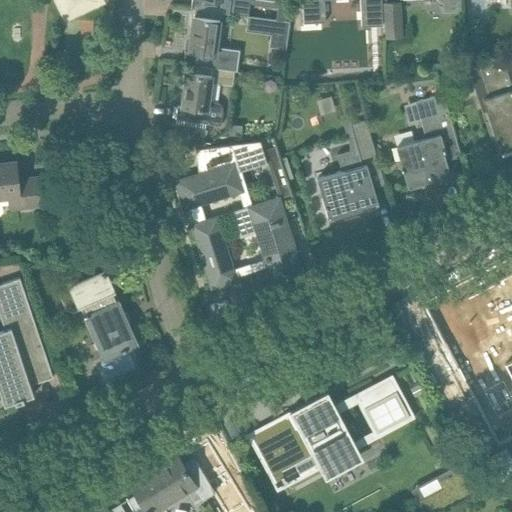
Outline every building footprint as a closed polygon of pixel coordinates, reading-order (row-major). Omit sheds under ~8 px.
[(191,0),(190,8),(248,16),(250,0),(191,0)] [(292,0),(278,0),(276,20),(289,21),(292,0)] [(301,0),(303,19),(320,18),(319,0),(364,0),(365,8),(382,8),(381,0),(301,0)] [(437,0),(438,1),(439,2),(441,3),(443,4),(443,13),(461,12),(460,0),(437,0)] [(400,4),(384,5),(385,38),(402,37),(400,4)] [(215,46),(218,19),(193,16),(189,50),(185,50),(183,64),(187,64),(211,67),(236,71),(239,50),(215,46)] [(511,86),(504,62),(481,64),(491,96),(483,98),(499,151),(500,151),(501,154),(511,151),(511,86)] [(207,100),(211,67),(187,64),(181,106),(177,105),(175,119),(219,125),(221,112),(221,108),(219,104),(216,101),(207,100)] [(435,73),(412,76),(413,85),(436,82),(435,73)] [(443,152),(458,148),(444,100),(436,102),(434,96),(414,101),(425,137),(395,146),(401,166),(400,166),(401,171),(403,170),(407,187),(409,186),(408,182),(423,178),(425,182),(450,175),(443,152)] [(368,172),(379,169),(365,120),(350,124),(357,148),(336,154),(341,171),(317,178),(328,218),(378,204),(368,172)] [(228,125),(228,136),(241,136),(241,125),(228,125)] [(300,270),(277,195),(275,195),(277,201),(251,208),(239,169),(264,161),(265,163),(266,162),(259,140),(195,148),(195,149),(199,149),(206,172),(178,180),(211,284),(268,266),(272,279),(300,270)] [(51,203),(48,176),(16,179),(14,161),(12,161),(13,163),(0,164),(0,195),(9,195),(10,207),(51,203)] [(117,300),(116,301),(111,290),(112,290),(104,271),(70,286),(84,317),(88,315),(105,355),(104,356),(104,357),(121,350),(121,351),(126,349),(125,348),(136,343),(117,300)] [(29,382),(49,375),(50,378),(53,377),(19,277),(0,283),(0,301),(9,327),(0,330),(0,393),(4,405),(14,401),(15,403),(23,400),(23,398),(33,395),(29,382)] [(445,346),(442,347),(443,348),(445,347),(449,354),(447,355),(448,356),(450,355),(453,362),(452,362),(454,365),(455,365),(457,370),(458,373),(459,373),(462,379),(463,383),(464,382),(466,387),(478,410),(508,394),(489,357),(511,344),(511,289),(507,292),(503,284),(504,284),(502,281),(498,283),(496,281),(495,282),(497,284),(489,288),(487,286),(486,286),(488,288),(473,296),(472,294),(471,295),(472,297),(464,301),(463,299),(461,299),(463,302),(458,304),(460,307),(464,315),(450,323),(451,326),(452,325),(457,335),(443,343),(445,346)] [(318,468),(322,476),(359,456),(355,448),(352,441),(336,412),(360,399),(376,430),(412,412),(392,373),(334,404),(327,390),(289,411),(246,433),(269,477),(311,455),(314,461),(318,468)] [(225,470),(236,464),(226,448),(216,454),(214,451),(195,462),(198,468),(188,474),(173,449),(159,457),(162,463),(129,483),(136,494),(126,500),(133,511),(167,511),(163,506),(164,505),(163,504),(194,486),(200,496),(212,489),(210,485),(228,474),(225,470)] [(466,463),(439,478),(443,486),(420,499),(427,511),(434,511),(459,499),(479,488),(466,463)] [(110,511),(125,511),(120,503),(110,510),(110,511)]
